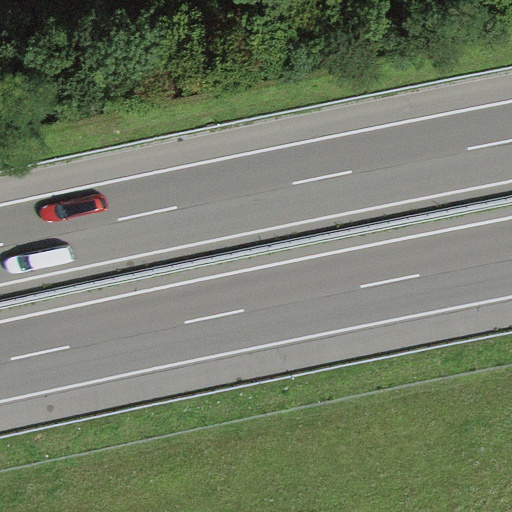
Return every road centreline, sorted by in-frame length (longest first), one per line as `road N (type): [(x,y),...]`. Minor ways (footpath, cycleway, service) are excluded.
road 1 (motorway): [(511,141),(0,245)]
road 2 (motorway): [(0,364),(511,260)]
